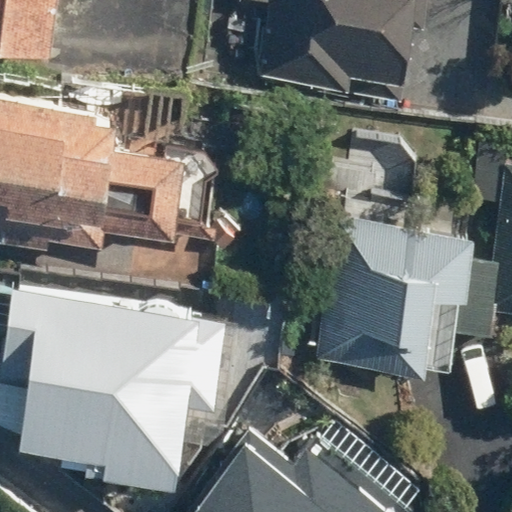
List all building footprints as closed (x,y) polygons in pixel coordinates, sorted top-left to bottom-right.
[(0,0),(0,41),(47,45),(50,0),(0,0)] [(266,0),(262,68),(341,74),(342,64),(397,69),(402,0),(266,0)] [(0,235),(98,243),(99,225),(208,232),(215,141),(110,134),(112,100),(88,98),(0,91),(0,235)] [(493,306),(511,307),(511,156),(507,156),(493,306)] [(467,218),(333,208),(321,360),(456,370),(467,218)] [(231,308),(0,285),(0,372),(20,375),(14,441),(92,449),(91,469),(174,478),(180,426),(218,430),(231,308)] [(377,511),(380,509),(288,431),(264,436),(218,430),(148,511),(377,511)]
